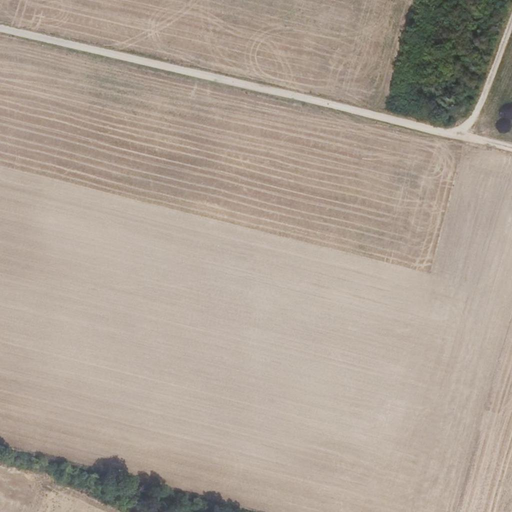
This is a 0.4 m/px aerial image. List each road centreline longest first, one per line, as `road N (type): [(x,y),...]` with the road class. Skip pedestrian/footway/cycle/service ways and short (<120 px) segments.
road 1 (track): [(0,29),(511,153)]
road 2 (track): [(464,141),(511,18)]
